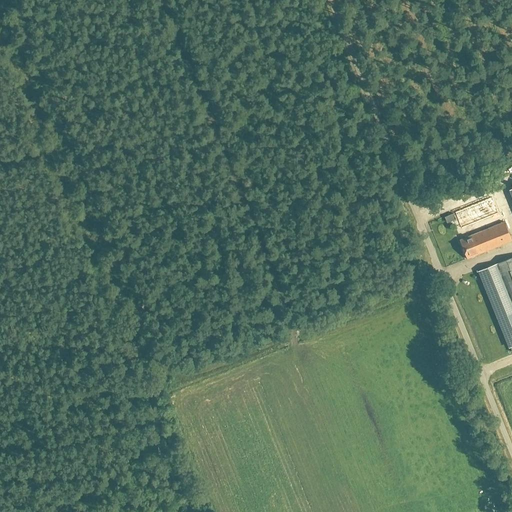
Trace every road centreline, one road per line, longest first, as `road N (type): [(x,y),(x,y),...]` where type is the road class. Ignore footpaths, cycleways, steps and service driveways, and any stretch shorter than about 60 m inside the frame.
road 1 (unclassified): [(511,480),(320,0)]
road 2 (track): [(0,380),(130,352),(181,373),(223,367),(429,278)]
road 3 (track): [(296,336),(162,0)]
